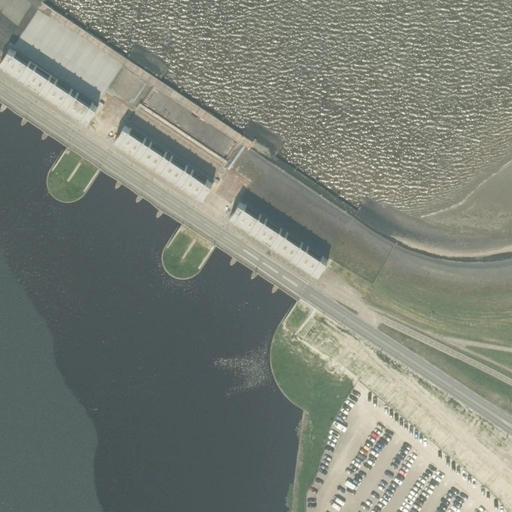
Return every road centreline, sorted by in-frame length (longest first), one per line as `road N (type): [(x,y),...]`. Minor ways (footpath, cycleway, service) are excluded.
road 1 (unclassified): [(0,72),(368,313),(359,327)]
road 2 (primary): [(359,327),(0,88)]
road 3 (primary): [(511,426),(359,327)]
